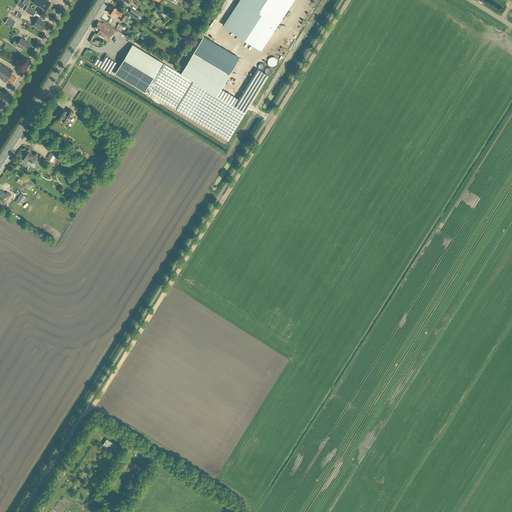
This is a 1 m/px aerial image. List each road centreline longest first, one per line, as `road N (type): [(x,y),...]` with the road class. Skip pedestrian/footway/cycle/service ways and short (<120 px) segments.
road 1 (track): [(87,406),(348,0)]
road 2 (primary): [(0,163),(102,0)]
road 3 (unclassified): [(0,108),(68,0)]
road 4 (unclassified): [(21,511),(87,406)]
